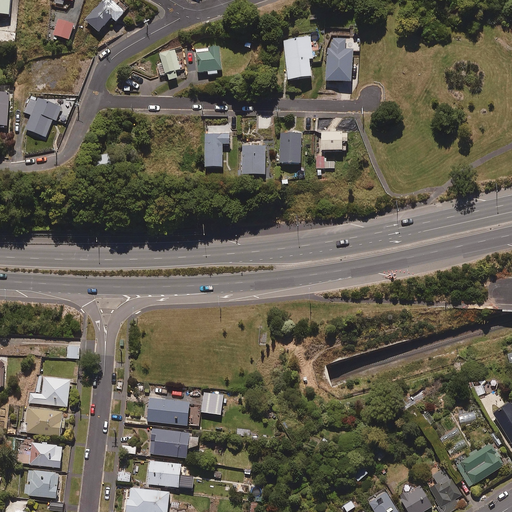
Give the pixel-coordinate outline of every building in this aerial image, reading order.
[(10,0),(0,0),(0,14),(9,15),(10,0)] [(125,13),(112,0),(104,0),(84,20),(98,33),(111,19),(115,23),(125,13)] [(74,25),(58,20),(53,35),(69,41),(74,25)] [(314,59),(310,37),(282,41),(287,81),(311,77),(309,60),(314,59)] [(347,49),(347,39),(332,38),(333,41),(330,41),(330,47),(326,46),(324,82),(352,84),(354,49),(347,49)] [(222,70),(219,47),(196,49),(198,72),(222,70)] [(175,49),(159,54),(167,81),(177,78),(175,71),(180,70),(175,49)] [(0,126),(8,127),(10,93),(0,92),(0,126)] [(63,107),(37,97),(25,129),(45,137),(52,120),(57,121),(63,107)] [(301,164),(302,133),(280,132),(279,164),(301,164)] [(342,132),(320,132),(320,152),(341,152),(341,143),(348,143),(348,134),(342,134),(342,132)] [(229,144),(229,133),(204,133),(204,168),(222,168),(222,144),(229,144)] [(266,175),(266,146),(242,146),(242,175),(266,175)] [(324,156),(316,156),(316,169),(334,168),(334,162),(325,162),(324,156)] [(80,359),(79,346),(67,347),(68,360),(80,359)] [(72,380),(37,376),(35,393),(30,393),(29,403),(69,407),(72,380)] [(201,405),(149,399),(147,422),(198,428),(201,405)] [(511,407),(509,404),(492,416),(511,444),(511,407)] [(65,412),(29,407),(27,423),(29,423),(28,433),(62,437),(65,412)] [(475,412),(457,414),(458,423),(476,421),(475,412)] [(250,429),(237,428),(237,436),(249,437),(250,429)] [(189,433),(151,429),(149,455),(186,459),(187,447),(197,448),(198,438),(189,437),(189,433)] [(464,438),(450,446),(454,454),(469,447),(464,438)] [(65,446),(33,442),(30,464),(62,468),(65,446)] [(470,488),(504,466),(500,459),(502,458),(497,451),(496,451),(491,444),(456,466),(470,488)] [(136,447),(126,446),(125,455),(135,455),(136,447)] [(181,465),(150,462),(147,485),(184,489),(186,476),(180,476),(181,465)] [(368,473),(364,468),(352,476),(357,482),(368,473)] [(60,473),(30,470),(28,484),(25,483),(24,495),(58,498),(60,473)] [(437,484),(429,489),(436,500),(442,511),(450,511),(460,507),(455,499),(461,496),(455,485),(453,487),(443,470),(432,476),(437,484)] [(130,473),(118,472),(117,482),(129,482),(130,473)] [(405,511),(424,511),(432,507),(420,487),(399,500),(405,511)] [(166,511),(169,494),(130,489),(129,500),(127,500),(125,511),(166,511)] [(397,511),(386,493),(369,503),(373,511),(397,511)] [(64,502),(51,502),(50,510),(63,511),(64,502)] [(347,511),(355,507),(351,502),(343,507),(346,511),(347,511)]
